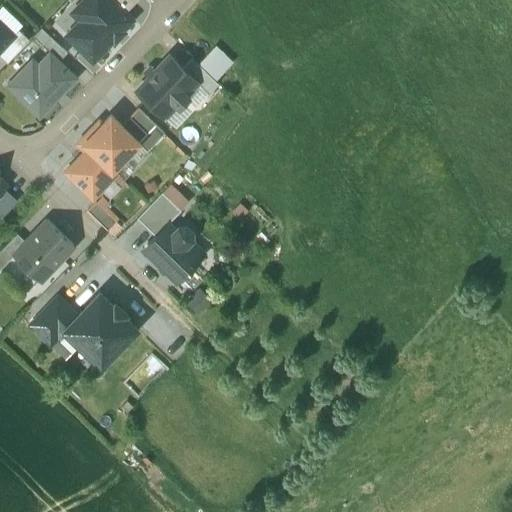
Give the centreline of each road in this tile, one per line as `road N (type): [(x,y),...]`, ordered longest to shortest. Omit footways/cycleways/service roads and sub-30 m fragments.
road 1 (residential): [(16,164),(180,0)]
road 2 (residential): [(16,164),(149,289)]
